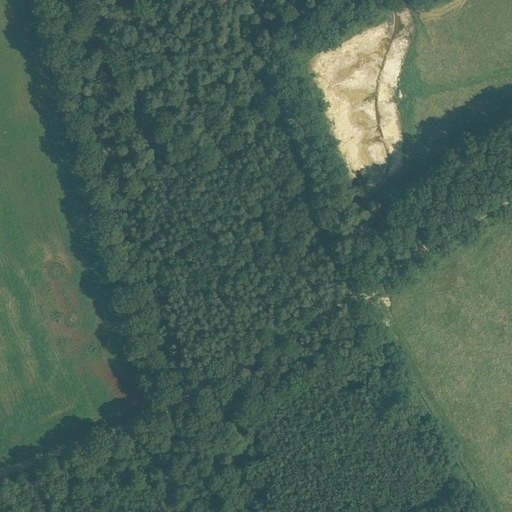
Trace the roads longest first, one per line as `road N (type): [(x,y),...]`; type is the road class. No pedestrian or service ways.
road 1 (track): [(48,0),(163,408)]
road 2 (track): [(163,408),(511,193)]
road 3 (track): [(151,0),(116,186),(106,201)]
road 4 (track): [(0,467),(163,408)]
